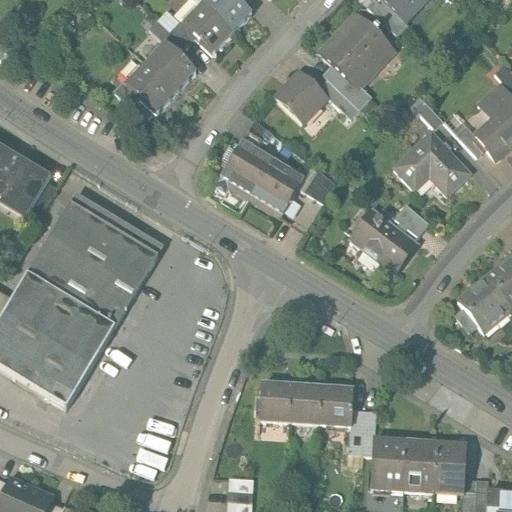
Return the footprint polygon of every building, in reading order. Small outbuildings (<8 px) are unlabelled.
[(231,0),(210,0),(201,10),(234,41),(253,20),(235,3),(231,0)] [(374,0),(377,2),(406,29),(432,0),(374,0)] [(406,29),(377,2),(367,12),(396,39),(406,29)] [(182,31),(196,44),(215,62),(234,41),(201,10),(182,31)] [(149,35),(165,50),(167,47),(180,60),(196,44),(182,31),(166,16),(149,35)] [(355,17),(317,57),(332,71),(359,97),(363,93),(397,56),(355,17)] [(165,50),(147,68),(180,98),(199,77),(180,60),(167,47),(165,50)] [(125,92),(157,122),(180,98),(147,68),(125,92)] [(328,86),(319,94),(330,105),(351,125),(372,103),(363,93),(359,97),(332,71),(323,81),(328,86)] [(501,89),(511,101),(511,79),(504,71),(493,80),(501,89)] [(298,75),(273,102),(305,132),(330,105),(319,94),(298,75)] [(491,128),(474,143),(486,157),(496,169),(511,154),(511,101),(501,89),(476,111),(491,128)] [(413,114),(435,137),(444,129),(422,106),(413,114)] [(255,126),(221,184),(253,203),(274,166),(283,148),(255,126)] [(478,164),(486,157),(474,143),(462,129),(453,137),(478,164)] [(431,136),(392,174),(416,199),(430,185),(448,204),(473,180),(431,136)] [(57,186),(0,151),(0,208),(32,227),(57,186)] [(305,184),(274,166),(253,203),(283,221),(305,184)] [(428,229),(405,210),(396,225),(418,243),(428,229)] [(31,283),(118,335),(160,264),(72,213),(31,283)] [(373,215),(349,248),(396,283),(421,251),(373,215)] [(511,258),(487,280),(511,310),(511,258)] [(511,310),(487,280),(457,306),(486,340),(511,317),(511,310)] [(31,283),(0,335),(0,374),(70,416),(118,335),(31,283)] [(292,432),(295,392),(263,390),(260,430),(292,432)] [(324,435),(327,395),(295,392),(292,432),(324,435)] [(354,418),(355,397),(327,395),(324,435),(352,437),(354,418)] [(375,461),(375,447),(377,419),(354,418),(352,437),(351,460),(375,461)] [(407,502),(409,449),(375,447),(375,461),(373,501),(407,502)] [(437,503),(439,450),(409,449),(407,502),(437,503)] [(467,486),(469,451),(439,450),(437,503),(463,504),(467,504),(467,486)] [(227,511),(250,511),(252,486),(229,484),(227,511)] [(26,511),(34,494),(10,485),(8,490),(0,509),(0,511),(26,511)] [(0,509),(8,490),(0,486),(0,509)] [(489,487),(467,486),(467,504),(463,504),(462,511),(488,511),(489,498),(489,487)] [(56,504),(34,494),(26,511),(52,511),(53,510),(56,504)] [(511,511),(511,499),(489,498),(488,511),(511,511)]
